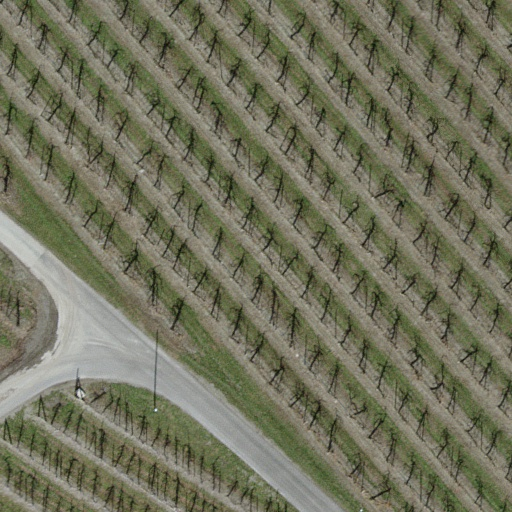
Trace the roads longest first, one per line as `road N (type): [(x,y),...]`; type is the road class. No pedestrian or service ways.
road 1 (unclassified): [(106,325),(331,511)]
road 2 (unclassified): [(0,225),(106,325)]
road 3 (unclassified): [(0,396),(106,325)]
